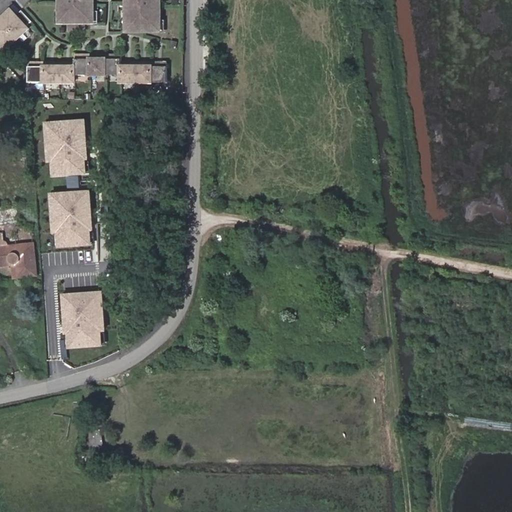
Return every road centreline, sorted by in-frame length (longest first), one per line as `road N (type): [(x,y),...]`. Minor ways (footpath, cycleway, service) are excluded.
road 1 (residential): [(0,398),(127,365),(173,337),(197,271),(201,0)]
road 2 (track): [(198,215),(511,274)]
road 3 (track): [(382,251),(408,511)]
road 4 (unknown): [(94,376),(48,248)]
